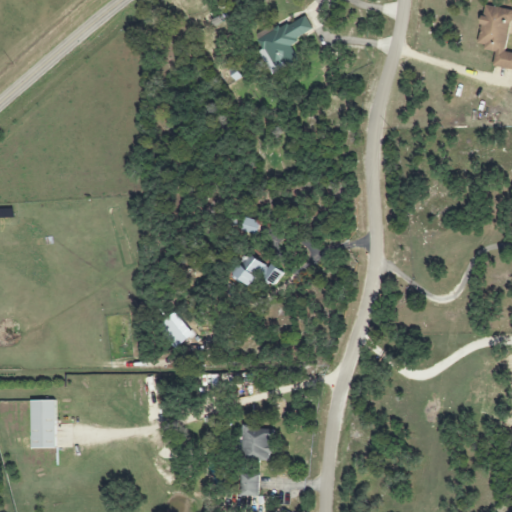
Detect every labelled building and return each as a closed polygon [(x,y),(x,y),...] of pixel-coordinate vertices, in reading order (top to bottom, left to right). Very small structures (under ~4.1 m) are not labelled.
[(511,52),(506,52),(511,22),(511,10),(486,5),(478,47),(497,50),(494,67),(511,69),(511,52)] [(314,32),(306,15),(256,41),(273,74),(299,61),(291,44),(314,32)] [(261,222),(245,218),(241,231),(257,236),(261,222)] [(268,268),(251,254),(234,274),(250,287),(260,276),(272,286),(283,273),(272,264),(268,268)] [(33,449),(57,449),(57,401),(32,401),(33,449)] [(245,455),(267,464),(278,436),(245,423),(237,444),(247,449),(245,455)] [(260,476),(240,475),(239,496),(260,496),(260,476)]
